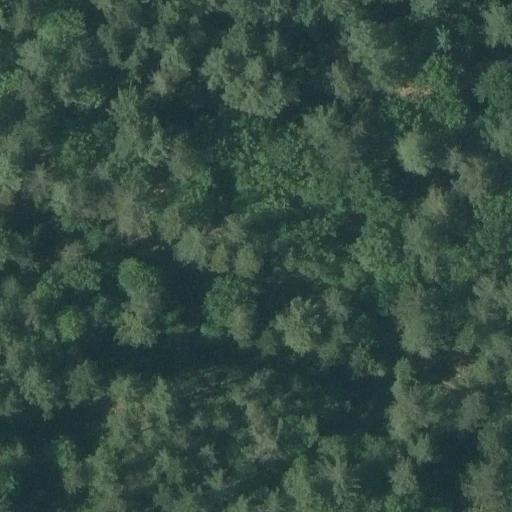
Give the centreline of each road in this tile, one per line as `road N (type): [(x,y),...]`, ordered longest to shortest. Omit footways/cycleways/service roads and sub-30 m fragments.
road 1 (track): [(464,372),(0,185)]
road 2 (track): [(511,391),(464,372),(511,511)]
